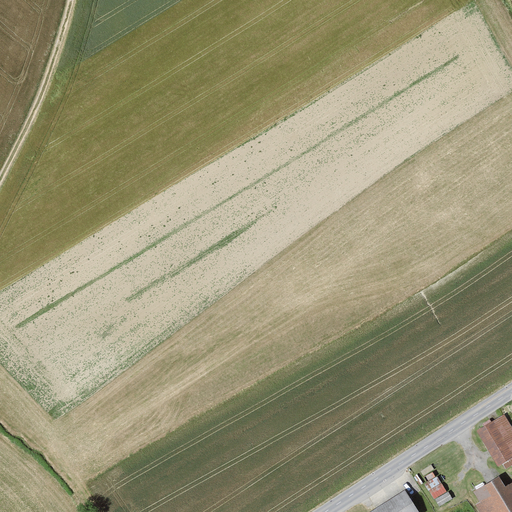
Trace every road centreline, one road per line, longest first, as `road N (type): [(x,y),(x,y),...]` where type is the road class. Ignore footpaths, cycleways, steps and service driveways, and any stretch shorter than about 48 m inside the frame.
road 1 (tertiary): [(325,511),(511,390)]
road 2 (track): [(0,181),(37,103),(70,0)]
